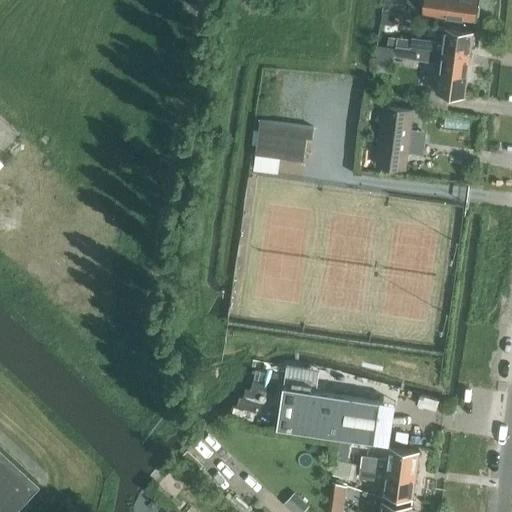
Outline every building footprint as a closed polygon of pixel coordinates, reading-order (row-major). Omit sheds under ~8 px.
[(424,0),(423,12),(445,15),(475,19),(477,0),(424,0)] [(384,1),(383,13),(395,14),(396,6),(392,2),(384,1)] [(382,14),(381,25),(394,27),(395,15),(382,14)] [(412,37),(411,47),(470,56),(473,31),(445,27),(443,41),(412,37)] [(470,56),(411,47),(396,46),(395,56),(440,63),(436,92),(464,95),(466,85),(470,56)] [(376,165),(406,168),(413,108),(384,104),(376,165)] [(256,154),(304,161),(307,138),(313,138),(314,127),(260,120),(256,154)] [(369,392),(409,404),(413,391),(372,380),(369,392)] [(321,390),(284,385),(278,425),(315,431),(374,440),(380,399),(321,390)] [(0,511),(7,511),(38,480),(0,445),(0,511)] [(362,455),(361,465),(370,468),(416,474),(419,451),(390,447),(388,458),(362,455)] [(337,459),(334,474),(356,480),(360,464),(348,461),(337,459)] [(370,468),(361,465),(359,477),(385,481),(383,493),(413,497),(416,474),(370,468)] [(333,481),(331,497),(344,505),(346,485),(333,481)] [(298,494),(287,505),(293,511),(302,511),(309,505),(298,494)] [(342,511),(344,505),(331,497),(329,511),(328,511),(342,511)] [(410,511),(412,505),(382,500),(380,511),(410,511)]
